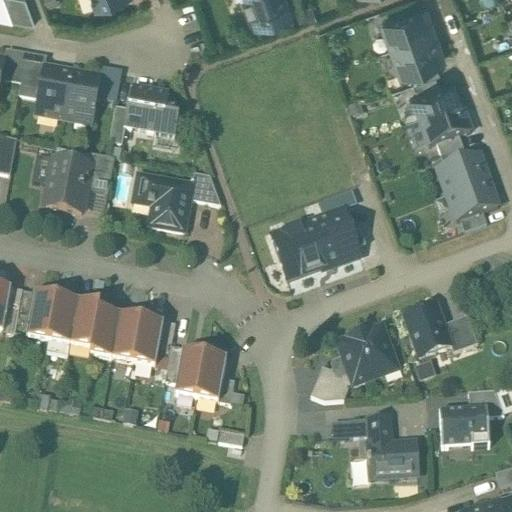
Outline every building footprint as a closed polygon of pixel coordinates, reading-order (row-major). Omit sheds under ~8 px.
[(25,0),(3,0),(11,21),(34,26),(25,0)] [(244,0),(243,1),(248,15),(252,14),(256,27),(290,15),(284,0),(244,0)] [(456,9),(452,0),(440,0),(445,13),(456,9)] [(381,23),(391,50),(434,34),(424,8),(381,23)] [(391,50),(401,76),(413,72),(436,64),(444,61),(434,34),(391,50)] [(4,65),(0,83),(21,87),(27,57),(6,53),(4,65)] [(27,57),(21,87),(19,100),(38,103),(44,72),(46,60),(27,57)] [(440,74),(436,64),(413,72),(417,83),(435,76),(440,74)] [(100,83),(96,102),(116,106),(122,74),(102,71),(100,83)] [(72,78),(44,72),(38,103),(36,116),(63,122),(72,78)] [(417,96),(440,88),(435,76),(417,83),(412,84),(417,96)] [(100,83),(72,78),(63,122),(91,127),(96,102),(100,83)] [(417,96),(410,99),(419,125),(461,110),(451,84),(440,88),(417,96)] [(169,97),(133,90),(129,113),(127,112),(127,113),(123,132),(124,132),(174,142),(178,122),(173,121),(175,113),(166,112),(169,97)] [(419,125),(429,151),(436,149),(459,140),(470,136),(461,110),(419,125)] [(127,113),(115,111),(109,147),(121,149),(124,132),(123,132),(127,113)] [(436,149),(440,160),(463,152),(459,140),(436,149)] [(16,145),(0,141),(0,177),(9,180),(16,145)] [(444,171),(467,163),(463,152),(440,160),(444,171)] [(114,163),(91,158),(89,170),(90,170),(85,194),(108,198),(114,163)] [(444,171),(437,174),(446,200),(488,185),(478,159),(467,163),(444,171)] [(89,170),(54,164),(51,181),(47,184),(46,189),(49,193),(45,211),(81,217),(85,194),(90,170),(89,170)] [(209,181),(193,178),(191,189),(192,189),(190,205),(220,210),(209,181)] [(191,189),(138,179),(133,203),(153,206),(148,230),(184,237),(190,205),(192,189),(191,189)] [(488,185),(446,200),(456,226),(460,225),(482,217),(497,211),(488,185)] [(330,269),(320,244),(350,232),(343,214),(313,225),(271,240),(288,285),(330,269)] [(486,227),(482,217),(460,225),(463,236),(486,227)] [(360,260),(350,232),(320,244),(330,269),(330,272),(360,260)] [(0,290),(0,335),(3,336),(3,335),(11,293),(2,291),(0,290)] [(22,295),(11,293),(3,335),(14,337),(16,331),(22,295)] [(34,297),(22,295),(16,331),(28,333),(34,297)] [(56,301),(34,297),(28,333),(26,341),(48,345),(56,301)] [(78,305),(56,301),(48,345),(69,349),(78,305)] [(99,309),(78,305),(69,349),(91,353),(98,315),(99,309)] [(436,310),(404,322),(419,362),(450,350),(443,329),(436,310)] [(98,315),(91,353),(90,359),(111,363),(120,319),(98,315)] [(141,323),(120,319),(111,363),(133,367),(141,323)] [(467,321),(443,329),(450,350),(453,358),(477,349),(467,321)] [(163,328),(141,323),(133,367),(155,371),(157,361),(163,328)] [(171,351),(175,328),(163,326),(163,328),(157,361),(168,363),(171,351)] [(381,330),(336,346),(342,363),(339,364),(337,368),(338,371),(338,372),(345,391),(346,391),(352,389),(352,391),(384,379),(381,370),(394,365),(381,330)] [(182,353),(171,351),(168,363),(164,386),(176,388),(182,355),(182,353)] [(204,359),(182,355),(176,388),(174,398),(196,402),(204,359)] [(226,363),(204,359),(196,402),(218,406),(222,383),(226,363)] [(422,384),(439,379),(435,365),(418,370),(422,384)] [(330,375),(322,372),(310,401),(323,407),(343,405),(348,395),(346,391),(345,391),(338,372),(330,375)] [(234,385),(222,383),(218,406),(230,409),(234,385)] [(468,397),(468,414),(486,413),(486,422),(503,421),(494,395),(468,397)] [(468,414),(439,416),(442,452),(471,450),(471,452),(488,451),(486,422),(486,413),(468,414)] [(389,422),(367,423),(367,426),(368,440),(390,438),(389,422)] [(333,445),(368,442),(368,440),(367,426),(332,428),(333,445)] [(244,439),(220,435),(218,447),(226,448),(242,451),(244,439)] [(416,448),(391,450),(390,438),(368,440),(368,442),(369,451),(366,452),(367,469),(369,469),(370,483),(418,480),(416,448)] [(511,473),(495,478),(501,493),(511,488),(511,473)]
